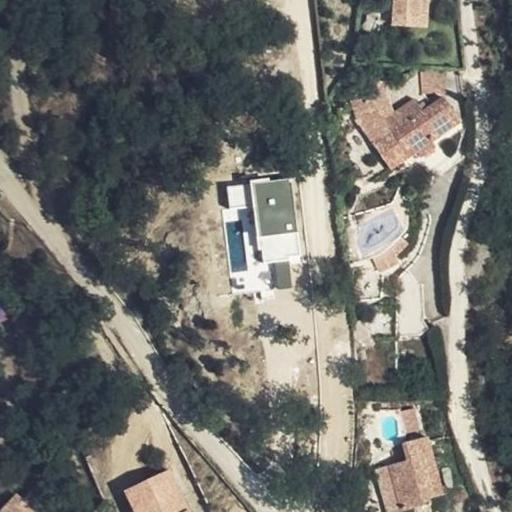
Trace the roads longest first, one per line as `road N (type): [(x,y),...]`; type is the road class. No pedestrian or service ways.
road 1 (residential): [(492,511),(470,453),(455,354),(457,253),(484,134),(476,0)]
road 2 (residential): [(0,165),(35,222),(118,315),(173,405),(267,511)]
